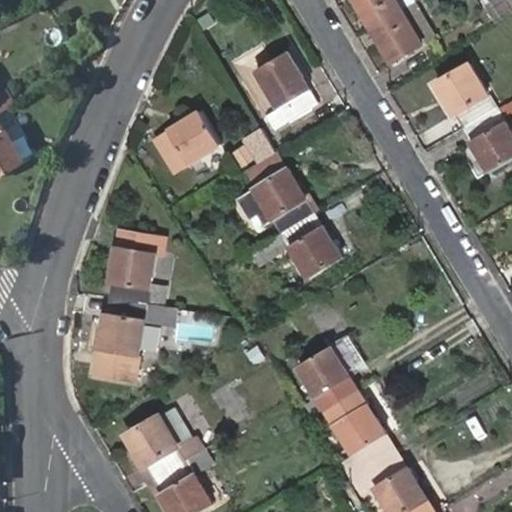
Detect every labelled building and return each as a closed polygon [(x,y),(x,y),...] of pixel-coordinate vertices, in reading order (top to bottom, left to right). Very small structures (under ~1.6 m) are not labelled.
[(359,0),(376,28),(417,2),(416,0),(359,0)] [(417,2),(376,28),(396,62),(426,43),(415,25),(428,18),(417,2)] [(84,59),(100,48),(90,31),(73,42),(84,59)] [(302,79),(306,76),(291,51),(261,69),(291,121),(323,102),(314,88),(309,90),(302,79)] [(458,113),(467,129),(501,108),(473,63),(440,82),(450,98),(455,95),(463,110),(458,113)] [(314,88),(306,76),(302,79),(309,90),(314,88)] [(455,95),(450,98),(458,113),(463,110),(455,95)] [(511,126),(501,108),(467,129),(475,142),(480,138),(488,152),(483,155),(493,171),(511,159),(511,126)] [(177,135),(174,131),(159,139),(179,173),(224,145),(204,113),(188,122),(191,127),(177,135)] [(188,122),(174,131),(177,135),(191,127),(188,122)] [(235,150),(245,167),(268,153),(259,137),(235,150)] [(480,138),(475,142),(483,155),(488,152),(480,138)] [(0,168),(11,161),(0,142),(0,168)] [(279,151),(275,153),(251,168),(263,187),(292,171),(279,151)] [(319,212),(319,211),(311,198),(306,201),(298,189),(304,186),(294,170),(292,171),(263,187),(241,200),(254,220),(261,216),(269,227),(278,221),(285,233),(319,212)] [(311,198),(304,186),(298,189),(306,201),(311,198)] [(328,227),(319,212),(285,233),(254,252),(261,264),(292,245),(312,277),(346,256),(337,240),(331,244),(323,230),(328,227)] [(337,240),(328,227),(323,230),(331,244),(337,240)] [(107,279),(101,310),(106,311),(103,325),(99,326),(90,373),(115,377),(117,364),(132,366),(143,303),(157,305),(161,286),(147,284),(152,252),(158,253),(161,237),(116,229),(110,264),(114,264),(111,280),(107,279)] [(211,343),(214,325),(179,321),(177,339),(211,343)] [(333,343),(334,345),(345,363),(353,375),(366,366),(347,334),(333,343)] [(329,409),(362,389),(353,375),(348,378),(340,366),(345,363),(334,345),(301,366),(320,395),(308,403),(318,416),(329,409)] [(353,375),(345,363),(340,366),(348,378),(353,375)] [(129,380),(132,366),(117,364),(115,377),(129,380)] [(232,391),(243,418),(271,406),(259,379),(232,391)] [(371,403),(362,389),(329,409),(357,453),(390,433),(379,416),(374,420),(366,407),(371,403)] [(379,416),(371,403),(366,407),(374,420),(379,416)] [(126,436),(153,482),(170,511),(207,511),(213,509),(192,476),(210,465),(202,451),(184,462),(158,418),(126,436)] [(355,478),(400,450),(390,433),(357,453),(358,456),(346,464),(355,478)] [(412,467),(400,450),(355,478),(366,495),(378,488),(412,467)] [(393,511),(436,511),(438,511),(430,496),(424,500),(417,487),(421,484),(412,467),(378,488),(393,511)] [(430,496),(421,484),(417,487),(424,500),(430,496)]
